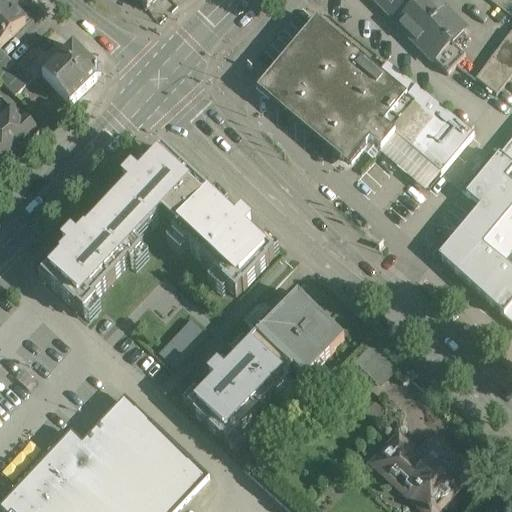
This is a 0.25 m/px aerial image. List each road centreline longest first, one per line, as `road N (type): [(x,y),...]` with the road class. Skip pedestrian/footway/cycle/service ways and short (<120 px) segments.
road 1 (tertiary): [(511,408),(152,77)]
road 2 (secondary): [(0,230),(152,77)]
